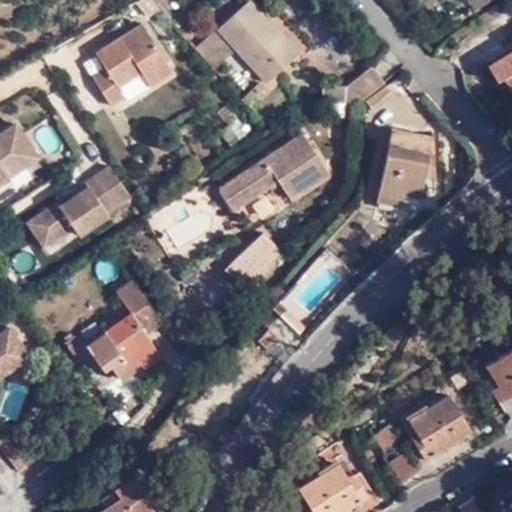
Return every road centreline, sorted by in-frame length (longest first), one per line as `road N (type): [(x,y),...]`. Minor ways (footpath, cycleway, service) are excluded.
road 1 (residential): [(511,194),(397,279),(290,387),(217,511)]
road 2 (residential): [(367,0),(511,158)]
road 3 (residential): [(404,511),(511,444)]
